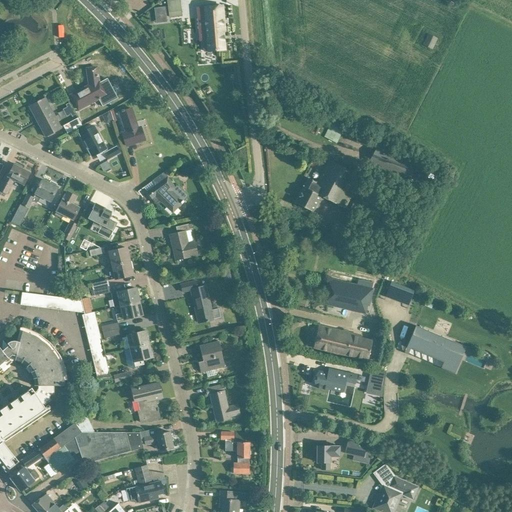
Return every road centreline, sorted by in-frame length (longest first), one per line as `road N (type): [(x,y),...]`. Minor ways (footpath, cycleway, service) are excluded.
road 1 (residential): [(0,134),(113,192),(135,215),(191,428),(190,511)]
road 2 (secondary): [(273,511),(270,353),(236,224)]
road 3 (secondary): [(236,224),(173,105),(85,0)]
road 4 (unclassified): [(248,219),(259,199),(259,172),(241,0)]
